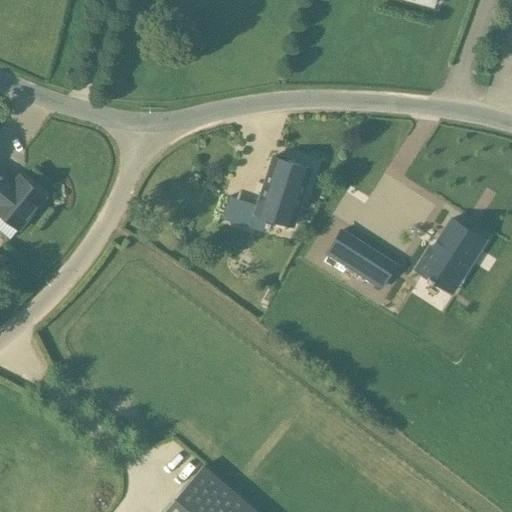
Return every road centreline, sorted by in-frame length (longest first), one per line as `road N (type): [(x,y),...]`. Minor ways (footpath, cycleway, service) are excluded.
road 1 (unclassified): [(511,124),(449,108),(303,100),(146,124)]
road 2 (unclassified): [(0,343),(41,313),(105,222),(146,124)]
road 3 (unclassified): [(146,124),(41,99),(0,79)]
